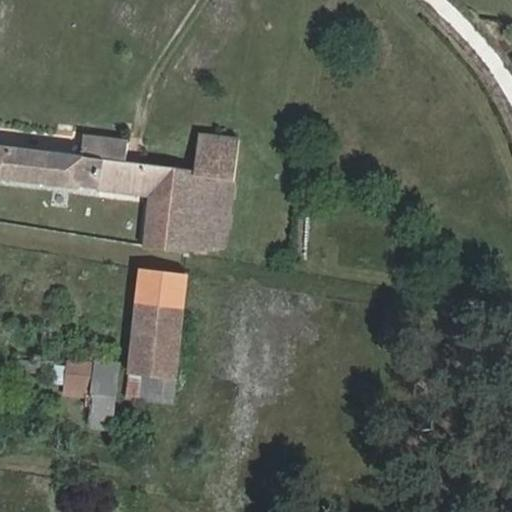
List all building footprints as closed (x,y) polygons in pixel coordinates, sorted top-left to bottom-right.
[(228,237),(239,140),(200,135),(196,171),(127,163),(128,149),(109,147),(110,140),(85,137),(83,155),(0,146),(0,179),(151,196),(145,248),(190,253),(191,248),(214,250),(219,248),(223,246),(226,242),(228,237)] [(129,142),(110,140),(109,147),(128,149),(129,142)] [(188,275),(141,269),(137,304),(184,310),(188,275)] [(184,310),(137,304),(129,375),(145,377),(143,401),(173,404),(184,310)] [(38,363),(15,361),(14,371),(37,373),(38,363)] [(111,428),(118,367),(70,361),(66,395),(87,397),(86,406),(93,407),(91,425),(111,428)] [(127,398),(143,401),(145,377),(129,375),(127,398)]
